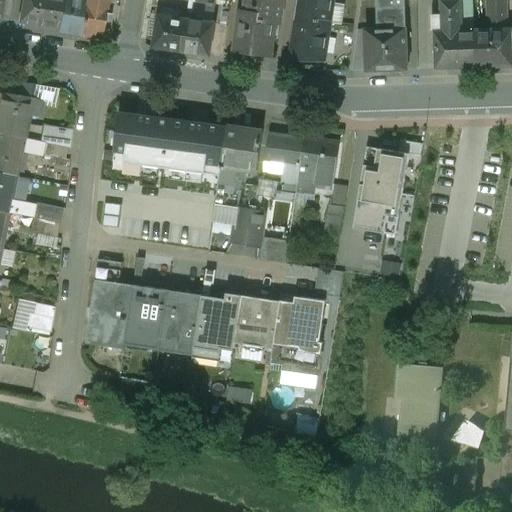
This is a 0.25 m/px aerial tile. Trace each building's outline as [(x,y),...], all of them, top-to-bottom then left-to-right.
[(22,0),(19,21),(40,26),(44,0),(22,0)] [(44,0),(40,26),(60,29),(64,0),(44,0)] [(64,0),(60,29),(60,32),(80,35),(85,0),(64,0)] [(106,3),(89,0),(85,0),(80,35),(100,38),(106,3)] [(245,0),(244,9),(239,9),(233,50),(269,55),(274,22),(279,22),(282,0),(245,0)] [(332,0),(303,0),(298,38),(295,55),(295,57),(323,61),(332,0)] [(376,0),(377,27),(405,26),(404,0),(376,0)] [(440,0),(442,30),(463,29),(461,0),(440,0)] [(505,0),(486,0),(488,28),(507,28),(505,0)] [(179,18),(159,15),(154,46),(182,50),(187,19),(179,18)] [(191,20),(187,19),(182,50),(209,54),(214,24),(191,20)] [(377,27),(368,27),(368,29),(369,48),(364,48),(365,69),(365,71),(406,70),(405,26),(377,27)] [(488,28),(475,29),(477,68),(511,66),(511,33),(511,27),(507,28),(488,28)] [(369,48),(368,29),(358,29),(353,69),(365,69),(364,48),(369,48)] [(442,30),(434,30),(435,69),(477,68),(475,29),(463,29),(442,30)] [(298,38),(291,37),(288,53),(295,55),(298,38)] [(31,99),(2,95),(0,103),(0,134),(23,139),(31,99)] [(159,117),(123,113),(119,141),(120,141),(142,144),(155,146),(159,117)] [(228,127),(193,122),(187,165),(221,170),(228,127)] [(263,132),(228,127),(221,170),(220,175),(243,179),(247,180),(249,170),(257,171),(263,132)] [(305,138),(271,133),(266,161),(285,164),(300,166),(301,166),(305,138)] [(23,139),(0,134),(0,172),(15,176),(23,139)] [(340,143),(305,138),(301,166),(300,166),(298,185),(297,193),(317,196),(318,188),(333,190),(340,143)] [(423,144),(401,140),(399,152),(410,154),(421,156),(423,144)] [(368,147),(364,165),(375,167),(378,149),(368,147)] [(364,165),(354,229),(385,234),(389,216),(399,217),(410,154),(399,152),(378,149),(375,167),(364,165)] [(300,166),(285,164),(282,183),(298,185),(300,166)] [(15,176),(0,172),(0,211),(8,213),(15,176)] [(243,179),(220,175),(216,202),(213,221),(236,225),(239,207),(243,179)] [(260,186),(247,185),(243,207),(256,210),(260,186)] [(35,219),(63,222),(65,206),(37,203),(35,219)] [(345,207),(329,204),(324,234),(340,236),(345,207)] [(243,207),(239,207),(236,225),(233,243),(259,247),(264,212),(256,210),(243,207)] [(399,217),(389,216),(385,234),(396,235),(399,217)] [(402,275),(403,263),(384,262),(383,273),(402,275)] [(344,272),(319,268),(315,294),(340,298),(344,272)] [(134,285),(96,280),(87,337),(125,343),(126,337),(134,285)] [(134,285),(126,337),(141,339),(140,347),(155,349),(154,350),(159,350),(168,291),(134,285)] [(168,291),(159,350),(161,351),(162,344),(178,347),(177,353),(193,355),(194,348),(202,296),(168,291)] [(226,299),(202,296),(194,348),(221,352),(222,349),(234,351),(235,343),(242,296),(227,293),(226,299)] [(281,302),(242,296),(235,343),(274,349),(281,302)] [(295,303),(281,301),(281,302),(274,349),(272,363),(283,365),(282,371),(320,376),(324,353),(322,352),(323,343),(320,342),(326,301),(295,297),(295,303)] [(54,307),(35,303),(33,315),(29,314),(27,328),(50,332),(54,307)] [(442,368),(402,365),(399,398),(405,399),(402,436),(436,438),(442,368)] [(457,439),(481,447),(489,426),(464,418),(457,439)] [(511,429),(504,429),(500,476),(511,477),(511,429)]
